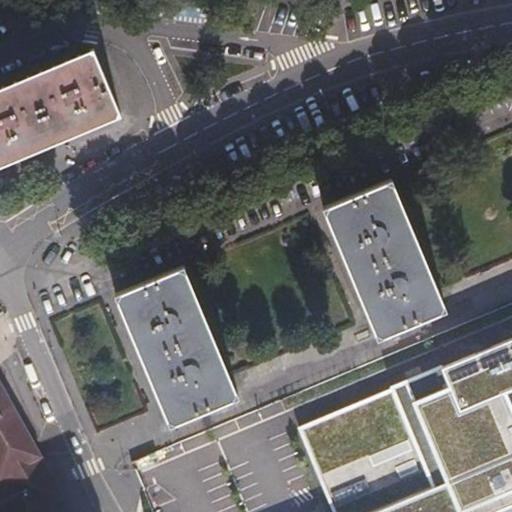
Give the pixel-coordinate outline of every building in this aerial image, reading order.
[(0,158),(2,158),(6,156),(15,152),(18,151),(27,147),(31,146),(40,142),(44,140),(48,139),(53,137),(56,135),(63,132),(65,131),(69,130),(78,126),(81,125),(90,121),(94,119),(103,116),(106,114),(117,110),(120,108),(94,45),(90,47),(79,52),(75,53),(67,57),(63,58),(54,62),(51,63),(42,67),(39,68),(29,73),(25,74),(17,78),(13,79),(4,83),(0,85),(0,84),(0,158)] [(373,332),(375,336),(442,309),(440,305),(436,294),(434,291),(431,282),(429,279),(425,269),(424,266),(421,257),(419,254),(415,244),(414,241),(410,231),(408,228),(405,219),(403,216),(399,206),(398,202),(394,193),(393,190),(389,180),(387,176),(320,203),(326,217),(327,221),(331,230),(332,233),(336,243),(338,246),(340,251),(342,255),(343,259),(347,268),(348,271),(350,277),(352,281),(353,284),(357,293),(359,297),(362,306),(364,310),(368,319),(369,322),(373,332)] [(166,418),(168,422),(235,394),(233,390),(230,382),(229,378),(225,369),(224,366),(220,356),(218,353),(215,344),(213,341),(209,331),(208,328),(204,318),(203,315),(199,306),(198,303),(194,293),(192,290),(188,280),(187,277),(183,268),(182,264),(114,292),(116,295),(119,305),(121,308),(125,317),(126,321),(130,330),(131,334),(134,341),(135,343),(136,346),(140,355),(142,359),(143,362),(146,369),(147,372),(151,381),(152,384),(156,394),(157,397),(161,406),(162,409),(166,418)] [(511,511),(511,339),(443,368),(391,390),(299,428),(333,511),(511,511)] [(0,511),(51,511),(48,507),(62,498),(37,457),(0,395),(0,511)]
